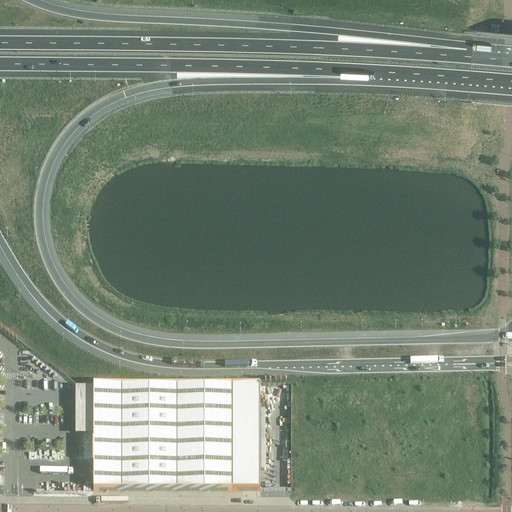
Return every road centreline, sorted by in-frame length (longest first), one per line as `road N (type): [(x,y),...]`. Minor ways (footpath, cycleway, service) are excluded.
road 1 (motorway): [(511,337),(184,344),(99,324),(56,279),(38,220),(45,179),(55,151),(100,104),(176,82),(373,71)]
road 2 (motorway): [(0,239),(31,290),(69,327),(153,363),(511,358)]
road 3 (motorway): [(455,54),(0,43)]
road 4 (motorway): [(455,54),(330,30),(105,17),(34,0)]
road 5 (motorway): [(0,63),(373,71)]
road 6 (motorway): [(373,71),(511,80)]
